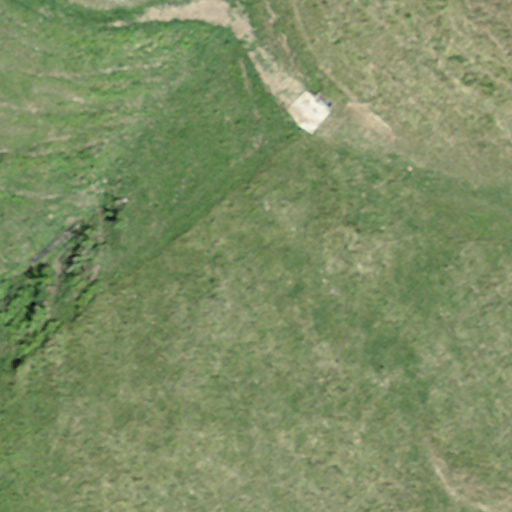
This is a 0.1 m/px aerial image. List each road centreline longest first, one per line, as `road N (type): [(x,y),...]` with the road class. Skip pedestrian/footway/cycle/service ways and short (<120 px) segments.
road 1 (track): [(230,0),(330,135),(398,140),(511,204)]
road 2 (track): [(44,0),(91,24),(198,0)]
